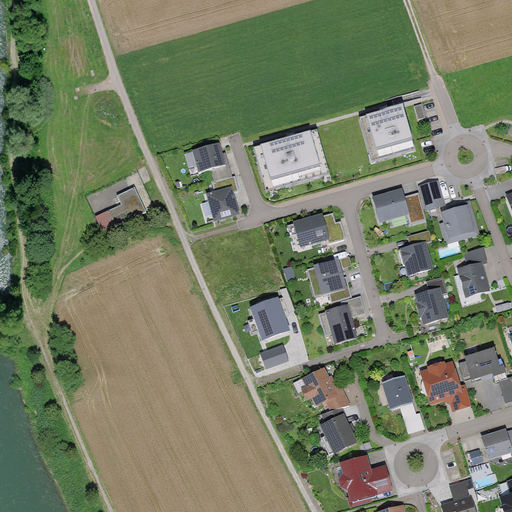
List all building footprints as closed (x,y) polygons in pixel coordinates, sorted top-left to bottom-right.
[(414,156),(397,99),(346,114),(363,171),(414,156)] [(405,107),(412,129),(427,125),(419,102),(405,107)] [(331,180),(314,123),(249,142),(266,199),(331,180)] [(226,167),(218,141),(188,151),(196,176),(209,172),(226,167)] [(230,177),(226,167),(209,172),(212,182),(230,177)] [(230,177),(212,182),(215,194),(233,188),(230,177)] [(439,181),(420,187),(427,212),(447,206),(439,181)] [(243,221),(233,188),(215,194),(202,197),(212,229),(243,221)] [(404,216),(396,189),(362,199),(370,227),(404,216)] [(113,226),(143,213),(133,191),(116,198),(120,208),(107,214),(113,226)] [(429,224),(421,198),(401,204),(404,216),(408,230),(429,224)] [(453,211),(438,216),(448,248),(481,238),(471,200),(451,204),(453,211)] [(326,212),(293,221),(301,251),(343,239),(337,218),(328,221),(326,212)] [(431,246),(428,237),(404,243),(407,253),(426,248),(431,246)] [(433,272),(426,248),(407,253),(394,256),(400,281),(433,272)] [(466,264),(456,267),(465,300),(491,292),(483,264),(488,262),(484,248),(463,254),(466,264)] [(340,255),(308,264),(316,291),(324,289),(326,296),(350,289),(340,255)] [(435,285),(404,293),(412,323),(443,315),(435,285)] [(279,299),(279,297),(251,307),(255,319),(249,321),(253,332),(259,330),(263,340),(291,330),(286,317),(290,316),(289,313),(296,310),(288,288),(281,290),(284,297),(279,299)] [(367,313),(361,292),(324,303),(337,348),(363,341),(356,316),(367,313)] [(284,345),(261,353),(266,368),(289,360),(284,345)] [(495,346),(461,356),(468,381),(502,370),(495,346)] [(449,363),(419,371),(429,408),(447,403),(449,413),(469,407),(463,386),(456,388),(449,363)] [(326,405),(330,413),(350,405),(344,391),(334,395),(323,369),(300,379),(304,389),(301,391),(306,403),(311,401),(315,409),(326,405)] [(405,377),(380,384),(387,411),(412,404),(405,377)] [(511,378),(497,382),(503,404),(511,402),(511,378)] [(414,406),(401,410),(409,437),(426,432),(421,415),(416,416),(414,406)] [(325,425),(319,427),(333,456),(356,445),(343,417),(342,415),(340,410),(322,419),(325,425)] [(511,428),(480,438),(487,462),(510,456),(509,452),(511,450),(511,428)] [(471,454),(473,466),(485,464),(482,452),(471,454)] [(362,459),(333,469),(337,481),(334,487),(336,494),(342,495),(348,510),(393,494),(383,468),(367,474),(362,459)] [(486,463),(470,470),(477,483),(493,475),(486,463)] [(451,502),(442,505),(443,511),(474,511),(465,481),(446,486),(451,502)] [(511,511),(511,483),(497,488),(504,511),(511,511)] [(406,511),(404,503),(374,511),(373,511),(406,511)]
